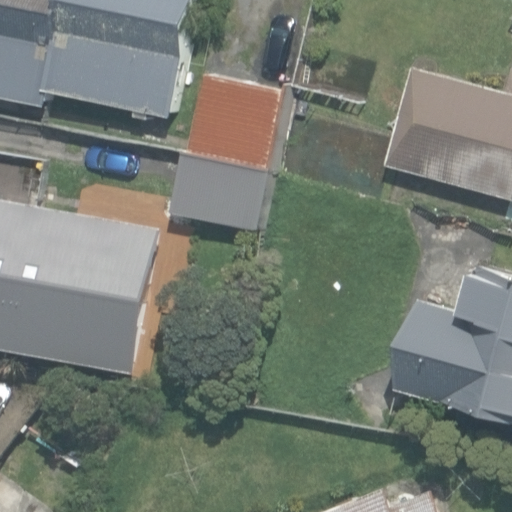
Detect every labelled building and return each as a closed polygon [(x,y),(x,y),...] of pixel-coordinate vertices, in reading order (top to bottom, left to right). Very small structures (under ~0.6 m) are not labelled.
[(57,89),(180,114),(203,0),(0,0),(0,93),(54,105),(57,89)] [(319,41),(308,83),(361,96),(372,54),(319,41)] [(392,161),(511,194),(511,90),(419,64),(392,161)] [(197,151),(279,168),(296,89),(214,71),(197,151)] [(266,229),(279,168),(197,151),(193,150),(180,211),(266,229)] [(0,343),(142,370),(169,228),(0,196),(0,343)] [(405,387),(511,414),(511,280),(484,273),(474,312),(428,301),(405,387)] [(447,511),(439,491),(403,505),(396,486),(329,511),(447,511)]
